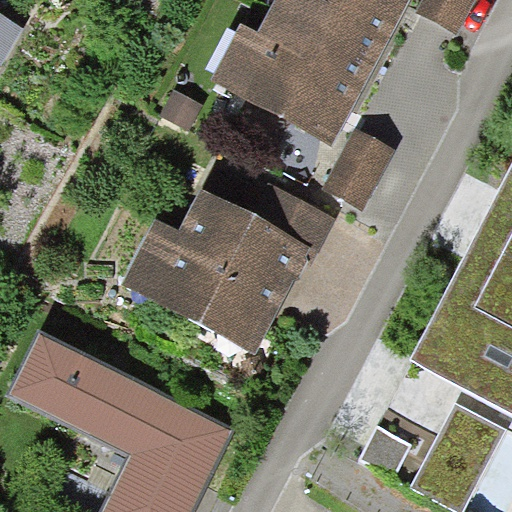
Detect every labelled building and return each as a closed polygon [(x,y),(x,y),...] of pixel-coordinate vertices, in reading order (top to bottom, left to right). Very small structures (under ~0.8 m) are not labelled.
[(279,0),(272,13),(375,68),(404,13),(411,0),(279,0)] [(425,0),(417,16),(458,37),(477,0),(425,0)] [(375,68),(272,13),(259,38),(240,28),(211,83),(332,148),(352,112),(375,68)] [(0,71),(24,32),(0,17),(0,71)] [(355,132),(323,193),(364,214),(396,153),(355,132)] [(511,173),(410,367),(511,419),(511,173)] [(269,188),(252,222),(312,252),(307,262),(313,266),(335,221),(269,188)] [(252,222),(201,194),(179,236),(155,223),(122,290),(256,358),(307,262),(312,252),(252,222)] [(234,433),(39,338),(9,399),(128,457),(101,511),(194,511),(203,496),(234,433)] [(466,511),(506,432),(456,406),(411,492),(449,511),(466,511)]
